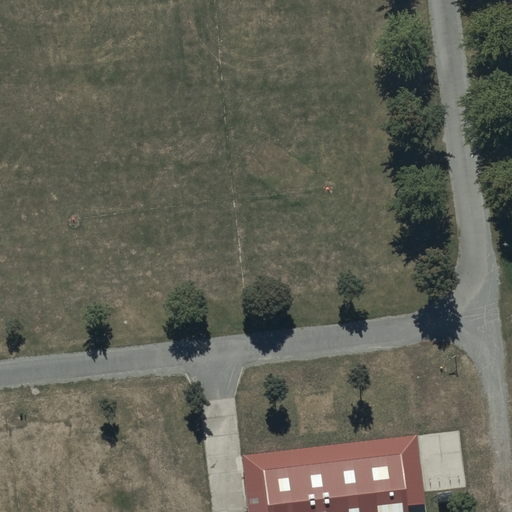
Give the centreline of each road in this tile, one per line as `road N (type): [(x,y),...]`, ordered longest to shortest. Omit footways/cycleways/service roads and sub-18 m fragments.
road 1 (track): [(443,0),(505,511)]
road 2 (track): [(511,318),(0,376)]
